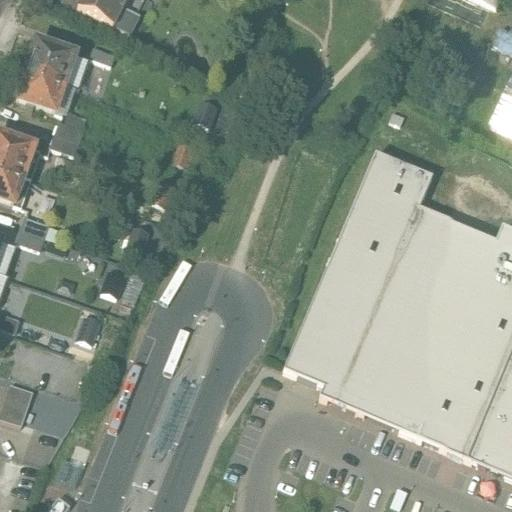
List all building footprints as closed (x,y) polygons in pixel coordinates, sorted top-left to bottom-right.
[(76,14),(82,3),(77,0),(52,0),(52,1),(76,14)] [(119,15),(126,0),(83,0),(82,3),(76,14),(75,16),(126,43),(136,24),(119,15)] [(467,0),(495,12),(500,0),(467,0)] [(34,50),(24,79),(62,92),(72,63),(34,50)] [(91,51),(87,63),(109,72),(114,60),(91,51)] [(62,92),(24,79),(14,107),(52,120),(62,92)] [(511,139),(511,81),(489,129),(511,139)] [(212,113),(197,108),(189,129),(204,135),(212,113)] [(403,122),(392,117),(388,126),(399,131),(403,122)] [(57,127),(53,141),(76,149),(81,135),(57,127)] [(76,149),(53,141),(48,153),(72,161),(76,149)] [(0,143),(0,175),(21,183),(31,155),(0,143)] [(182,177),(190,154),(175,149),(168,172),(182,177)] [(430,186),(373,162),(282,378),(322,395),(318,405),(511,486),(511,238),(504,235),(498,251),(417,217),(430,186)] [(21,183),(0,175),(0,208),(11,212),(21,183)] [(169,194),(155,189),(145,211),(160,216),(169,194)] [(16,220),(12,233),(35,241),(39,228),(16,220)] [(35,241),(12,233),(7,246),(31,254),(35,241)] [(142,258),(147,237),(132,234),(127,255),(142,258)] [(123,284),(107,279),(99,300),(115,306),(123,284)] [(19,326),(0,319),(0,334),(14,339),(19,326)] [(89,352),(98,330),(83,324),(75,346),(89,352)] [(42,401),(9,390),(0,418),(0,425),(31,436),(42,401)]
